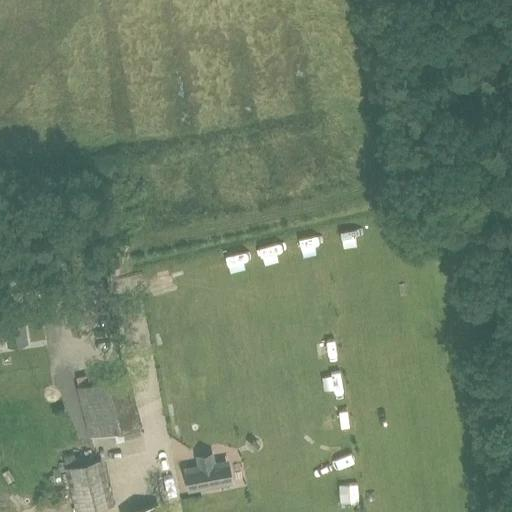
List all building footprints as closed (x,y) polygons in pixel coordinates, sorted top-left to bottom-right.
[(5,314),(7,326),(9,343),(25,341),(21,311),(14,312),(5,314)] [(76,386),(78,395),(131,382),(129,373),(76,386)] [(123,415),(116,416),(118,426),(138,423),(134,403),(121,405),(123,415)] [(73,511),(79,511),(112,505),(102,458),(63,466),(73,511)] [(226,462),(214,464),(198,468),(187,470),(190,489),(230,482),(226,462)] [(158,511),(156,502),(124,511),(158,511)]
